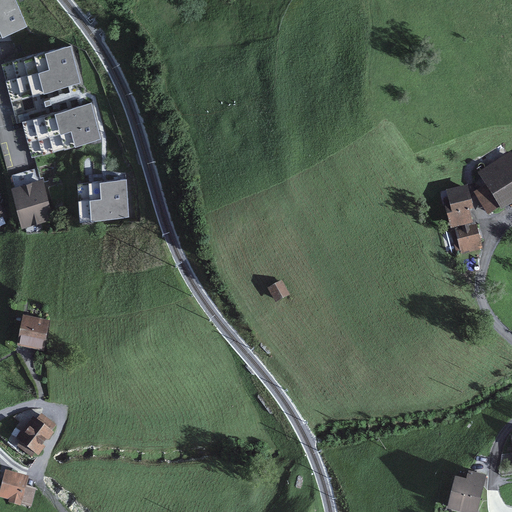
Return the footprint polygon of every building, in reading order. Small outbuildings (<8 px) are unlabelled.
[(0,0),(0,38),(27,27),(15,0),(0,0)] [(80,83),(71,47),(2,65),(12,101),(80,83)] [(101,139),(92,103),(23,121),(33,157),(101,139)] [(483,188),(474,194),(487,216),(499,209),(504,212),(511,207),(511,152),(511,150),(473,172),(483,188)] [(129,217),(126,180),(78,184),(81,221),(129,217)] [(41,183),(14,190),(18,207),(46,200),(41,183)] [(466,187),(445,191),(452,226),(474,222),(466,187)] [(46,200),(18,207),(23,225),(50,218),(46,200)] [(455,230),(460,255),(484,250),(479,226),(455,230)] [(281,282),(268,290),(276,305),(290,296),(281,282)] [(50,325),(24,319),(19,345),(44,351),(50,325)] [(34,418),(17,443),(38,457),(55,432),(34,418)] [(478,511),(487,477),(456,469),(447,508),(464,511),(478,511)] [(27,486),(29,476),(6,470),(0,495),(0,497),(32,505),(36,488),(27,486)]
